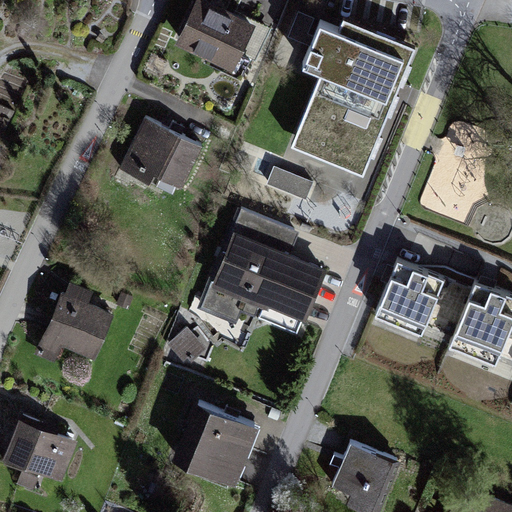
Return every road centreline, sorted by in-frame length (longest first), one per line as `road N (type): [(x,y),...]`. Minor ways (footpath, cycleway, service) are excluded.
road 1 (residential): [(469,2),(269,511)]
road 2 (residential): [(156,0),(0,327)]
